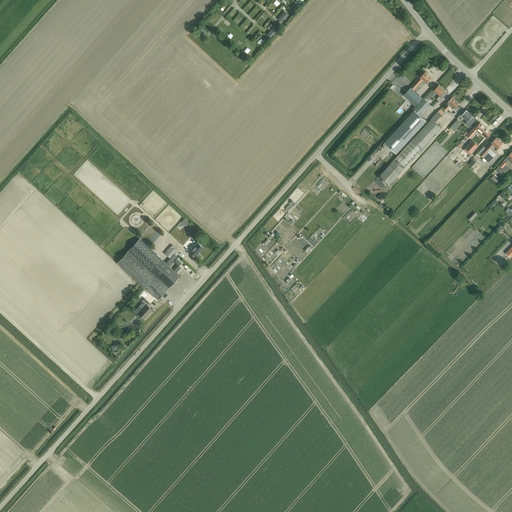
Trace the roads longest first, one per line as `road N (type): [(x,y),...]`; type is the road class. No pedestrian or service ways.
road 1 (unclassified): [(0,506),(427,31)]
road 2 (track): [(457,275),(351,187)]
